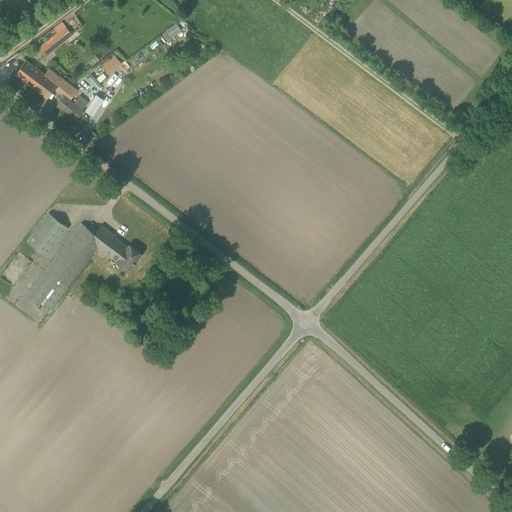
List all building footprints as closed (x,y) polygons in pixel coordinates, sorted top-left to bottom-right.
[(25,15),(32,10),(24,0),(23,0),(17,5),(25,15)] [(53,27),(58,33),(38,49),(44,57),(72,35),(61,21),(53,27)] [(182,30),(176,22),(162,32),(168,40),(182,30)] [(101,66),(110,75),(122,63),(113,54),(101,66)] [(15,74),(33,87),(44,73),(26,60),(15,74)] [(44,74),(44,73),(33,87),(47,98),(56,87),(71,99),(77,91),(48,69),(44,74)] [(64,96),(63,98),(57,105),(76,120),(81,114),(83,115),(85,113),(83,112),(84,111),(64,96)] [(27,241),(46,256),(68,227),(49,212),(27,241)] [(115,261),(128,271),(141,254),(129,245),(126,249),(120,245),(121,243),(115,238),(116,237),(101,225),(95,233),(82,223),(25,296),(48,314),(97,249),(103,253),(104,252),(115,260),(115,261)]
